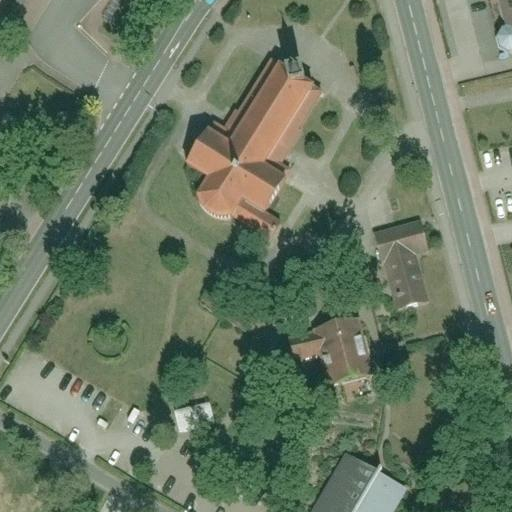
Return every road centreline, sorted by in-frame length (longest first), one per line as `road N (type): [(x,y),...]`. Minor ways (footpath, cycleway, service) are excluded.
road 1 (secondary): [(511,401),(410,0)]
road 2 (secondary): [(0,309),(136,100)]
road 3 (residential): [(164,511),(0,411)]
road 4 (residential): [(136,100),(54,48),(49,30),(67,0)]
road 5 (secondary): [(136,100),(203,0)]
